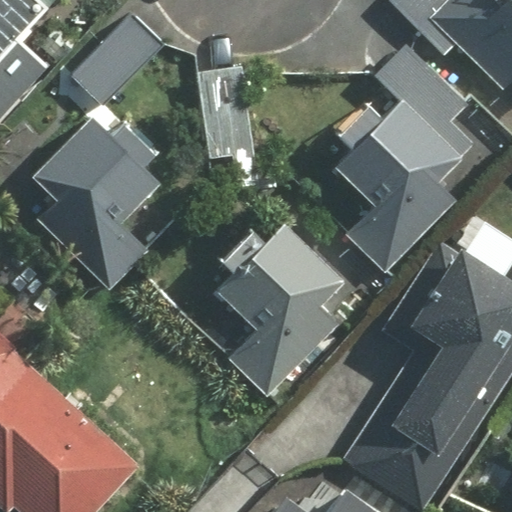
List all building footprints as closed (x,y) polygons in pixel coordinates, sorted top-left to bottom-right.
[(0,0),(0,115),(55,59),(26,32),(54,3),(50,0),(0,0)] [(511,85),(511,0),(449,0),(424,25),(451,52),(461,42),(508,89),(511,85)] [(172,38),(138,6),(77,70),(111,102),(172,38)] [(248,61),(199,66),(212,187),(261,182),(248,61)] [(349,229),(388,269),(463,198),(443,178),(471,151),(408,90),(391,109),(376,94),(339,129),(355,146),(340,161),(378,201),(349,229)] [(170,176),(153,160),(167,146),(133,113),(119,127),(101,109),(40,170),(63,192),(43,212),(117,285),(156,246),(128,219),(170,176)] [(233,352),(272,393),(347,322),(327,301),(355,275),(292,214),(275,232),(260,217),(223,253),(240,270),(224,285),(263,324),(233,352)] [(463,247),(445,236),(389,325),(420,344),(349,457),(430,507),(511,377),(511,264),(469,237),(463,247)] [(0,315),(0,490),(18,507),(23,501),(34,511),(97,511),(147,456),(21,345),(27,339),(0,315)]
